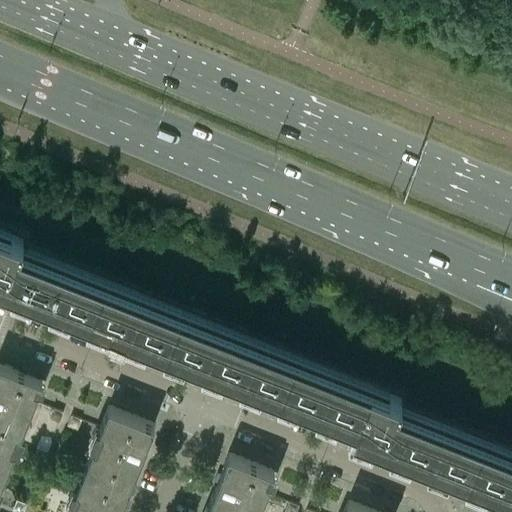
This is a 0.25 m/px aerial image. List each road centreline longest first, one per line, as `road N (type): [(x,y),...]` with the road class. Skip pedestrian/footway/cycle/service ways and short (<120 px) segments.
road 1 (primary): [(0,64),(511,276)]
road 2 (primary): [(511,210),(2,0)]
road 3 (residential): [(431,511),(420,490),(202,405)]
road 4 (residential): [(202,405),(0,325)]
